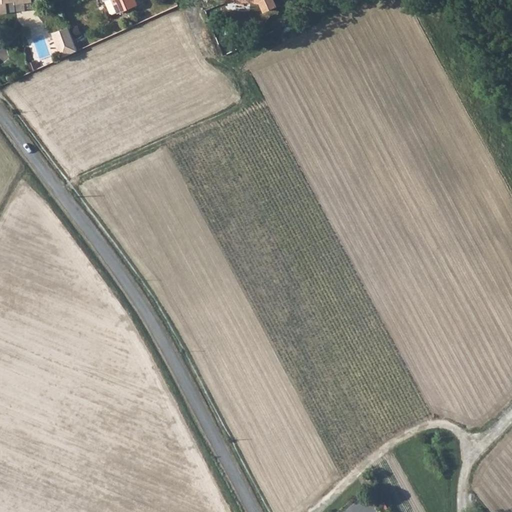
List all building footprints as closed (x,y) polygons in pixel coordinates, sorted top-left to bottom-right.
[(0,0),(0,13),(8,12),(7,2),(16,1),(16,4),(25,3),(24,0),(0,0)] [(110,12),(113,14),(118,11),(113,0),(108,0),(106,1),(110,12)] [(113,0),(118,11),(119,13),(138,4),(135,0),(113,0)] [(227,0),(227,1),(265,3),(264,9),(274,9),(274,0),(227,0)] [(78,51),(69,27),(53,33),(61,58),(78,51)]
